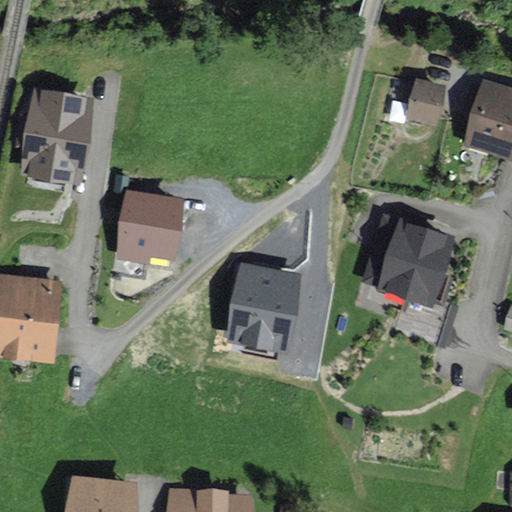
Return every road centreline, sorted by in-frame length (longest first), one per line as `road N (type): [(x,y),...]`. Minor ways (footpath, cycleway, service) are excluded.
road 1 (residential): [(122,335),(332,162),(375,0)]
road 2 (residential): [(511,202),(485,316),(494,345),(511,358)]
